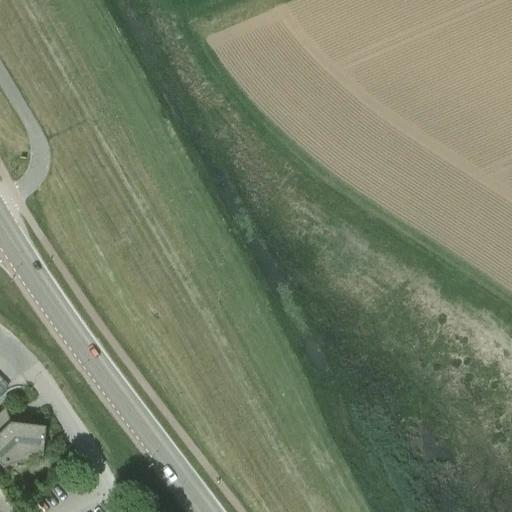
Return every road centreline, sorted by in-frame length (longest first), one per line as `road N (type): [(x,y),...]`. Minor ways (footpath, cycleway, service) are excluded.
road 1 (tertiary): [(0,220),(205,511)]
road 2 (residential): [(103,481),(70,423),(0,338)]
road 3 (unclassified): [(0,207),(33,179),(40,157),(35,132),(0,72)]
